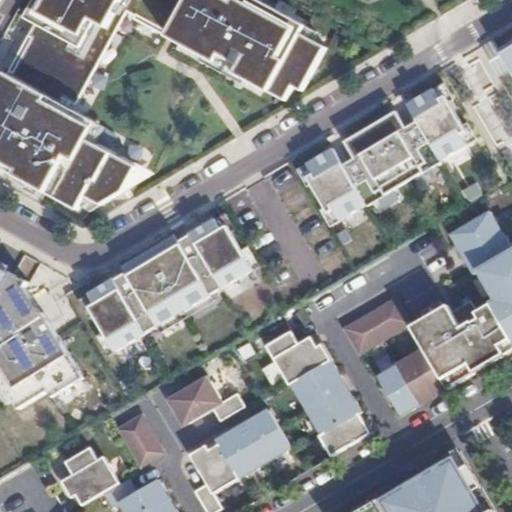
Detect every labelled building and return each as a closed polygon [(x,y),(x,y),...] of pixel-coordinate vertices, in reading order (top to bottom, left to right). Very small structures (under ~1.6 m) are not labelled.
[(39,0),(0,71),(0,168),(75,209),(163,123),(115,99),(125,80),(101,68),(134,0),(144,0),(306,80),(313,65),(324,71),(351,18),(327,6),(330,0),(39,0)] [(481,131),(452,81),(310,162),(339,213),(481,131)] [(265,256),(236,206),(94,288),(124,338),(265,256)] [(511,244),(492,209),(452,232),(475,272),(482,268),(499,299),(478,310),(471,299),(453,310),(449,303),(412,324),(426,348),(379,376),(403,415),(424,403),(421,398),(430,393),(433,398),(465,379),(507,353),(503,347),(511,341),(511,244)] [(26,292),(0,278),(0,377),(24,410),(50,391),(58,400),(81,380),(26,292)] [(411,321),(397,297),(346,327),(360,352),(411,321)] [(322,436),(333,456),(334,455),(373,433),(361,413),(364,412),(354,396),(349,399),(338,379),(343,376),(324,344),(319,346),(313,336),(300,344),(293,331),(268,345),(291,385),(294,384),(323,435),(322,436)] [(224,403),(208,377),(169,400),(178,417),(183,414),(189,425),(213,410),(221,422),(246,408),(238,394),(224,403)] [(209,511),(220,511),(225,509),(216,494),(294,448),(272,409),(255,419),(258,424),(238,435),(235,431),(218,440),(221,445),(212,451),(209,446),(193,455),(210,484),(197,492),(209,511)] [(142,416),(118,431),(141,469),(165,454),(142,416)] [(16,421),(4,431),(18,447),(30,436),(16,421)] [(84,507),(105,495),(121,485),(105,458),(99,462),(92,449),(66,465),(73,477),(62,484),(72,500),(78,497),(84,507)] [(459,454),(445,463),(453,476),(468,468),(459,454)] [(482,511),(473,495),(481,490),(468,468),(453,476),(445,463),(392,493),(359,511),(482,511)] [(180,511),(179,509),(175,511),(169,503),(173,500),(161,480),(141,492),(132,478),(121,485),(105,495),(113,509),(121,505),(125,511),(180,511)] [(493,511),(481,490),(473,495),(482,511),(493,511)]
